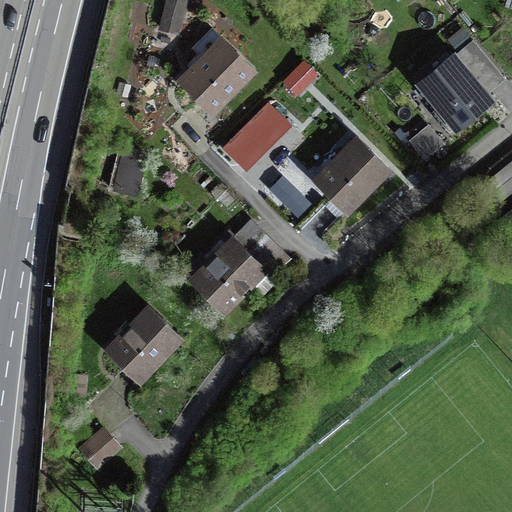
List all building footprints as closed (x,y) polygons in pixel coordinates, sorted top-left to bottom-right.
[(191,2),(183,0),(168,0),(160,34),(182,39),(191,2)] [(179,85),(214,120),(259,76),(223,41),(179,85)] [(297,90),(320,69),(307,54),(284,75),(297,90)] [(415,86),(447,130),(490,98),(458,54),(415,86)] [(248,164),(293,117),(268,93),(223,140),(248,164)] [(409,138),(428,153),(445,132),(426,117),(409,138)] [(362,140),(316,185),(348,217),(394,173),(362,140)] [(147,149),(118,142),(108,183),(137,190),(147,149)] [(511,161),(477,190),(492,208),(511,191),(511,161)] [(286,168),(271,180),(295,211),(311,198),(286,168)] [(511,207),(499,218),(511,233),(511,207)] [(192,288),(229,321),(269,276),(232,244),(192,288)] [(105,357),(141,392),(185,347),(149,312),(105,357)] [(101,454),(109,466),(126,455),(118,443),(101,454)]
